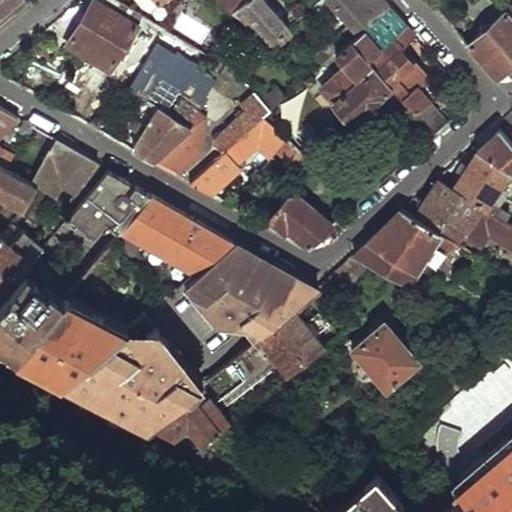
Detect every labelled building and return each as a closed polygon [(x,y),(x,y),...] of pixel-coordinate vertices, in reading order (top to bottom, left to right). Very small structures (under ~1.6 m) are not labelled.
[(0,0),(0,17),(5,13),(20,0),(0,0)] [(95,0),(71,38),(114,64),(136,25),(143,14),(122,2),(115,12),(95,0)] [(118,0),(95,0),(115,12),(122,2),(118,0)] [(137,0),(142,5),(149,10),(160,0),(137,0)] [(214,0),(231,10),(242,0),(214,0)] [(264,0),(242,0),(231,10),(241,15),(256,33),(261,29),(272,41),(284,29),(288,27),(264,0)] [(329,0),(350,24),(339,34),(342,37),(330,48),(326,44),(312,56),(320,65),(334,53),(388,6),(383,0),(329,0)] [(346,66),(324,86),(353,119),(391,85),(366,57),(404,24),(397,16),(388,6),(334,53),(346,66)] [(511,16),(506,9),(467,44),(496,77),(511,62),(511,16)] [(136,25),(159,38),(166,28),(143,14),(136,25)] [(404,24),(366,57),(391,85),(397,92),(423,69),(413,57),(411,59),(400,47),(413,34),(404,24)] [(159,38),(156,43),(196,66),(204,51),(166,28),(159,38)] [(261,29),(256,33),(267,45),(272,41),(261,29)] [(284,29),(272,41),(277,48),(289,35),(284,29)] [(156,43),(130,88),(159,106),(185,122),(195,108),(216,78),(196,66),(156,43)] [(105,76),(94,69),(85,84),(96,91),(105,76)] [(311,72),(304,79),(309,86),(316,79),(311,72)] [(277,85),(263,98),(271,107),(285,95),(277,85)] [(414,85),(401,96),(433,133),(447,121),(414,85)] [(246,109),(219,132),(211,143),(223,149),(264,114),(271,107),(263,98),(255,90),(241,103),(246,109)] [(0,131),(16,116),(0,106),(0,163),(5,166),(10,156),(11,153),(0,147),(0,146),(0,131)] [(159,106),(133,147),(153,158),(190,126),(185,122),(159,106)] [(190,126),(153,158),(176,171),(197,151),(203,119),(195,108),(185,122),(190,126)] [(223,149),(189,179),(212,192),(240,166),(236,163),(257,145),(270,158),(278,147),(288,135),(264,114),(223,149)] [(511,146),(493,125),(475,150),(511,171),(511,146)] [(288,135),(278,147),(300,169),(311,156),(288,135)] [(74,148),(62,142),(28,180),(34,183),(41,187),(43,184),(74,148)] [(74,148),(43,184),(66,201),(96,162),(86,155),(74,148)] [(511,171),(475,150),(451,184),(504,219),(509,211),(492,199),(507,179),(511,181),(511,171)] [(0,197),(21,209),(34,183),(28,180),(5,166),(0,163),(0,197)] [(125,179),(108,168),(71,215),(97,235),(108,221),(119,230),(121,226),(149,192),(136,185),(130,191),(125,189),(130,182),(125,179)] [(437,176),(417,206),(463,236),(482,248),(491,233),(511,246),(511,223),(504,219),(451,184),(437,176)] [(262,189),(251,180),(232,204),(244,211),(262,189)] [(291,187),(267,216),(285,231),(290,227),(309,244),(333,222),(291,187)] [(186,213),(149,192),(121,226),(194,269),(230,239),(186,213)] [(463,236),(417,206),(411,215),(451,240),(457,244),(463,236)] [(374,232),(352,253),(367,262),(406,284),(435,238),(439,240),(438,243),(447,249),(451,240),(411,215),(399,208),(374,232)] [(0,234),(0,297),(21,272),(41,247),(24,228),(11,243),(0,234)] [(299,279),(230,239),(194,269),(182,279),(216,321),(248,325),(258,338),(293,311),(319,290),(316,289),(299,279)] [(338,267),(316,289),(319,290),(338,301),(367,262),(352,253),(338,267)] [(0,342),(19,352),(63,298),(34,273),(29,279),(21,272),(0,297),(0,342)] [(127,324),(67,293),(63,298),(19,352),(64,377),(127,324)] [(202,381),(145,309),(127,324),(64,377),(151,422),(202,381)] [(202,381),(151,422),(174,434),(192,420),(207,439),(323,348),(293,311),(258,338),(202,381)] [(384,319),(351,347),(368,367),(385,387),(419,360),(384,319)] [(442,386),(428,399),(437,408),(474,375),(457,356),(445,367),(448,370),(436,380),(442,386)] [(354,483),(323,511),(469,511),(459,500),(455,495),(436,511),(395,511),(401,499),(373,467),(354,483)]
